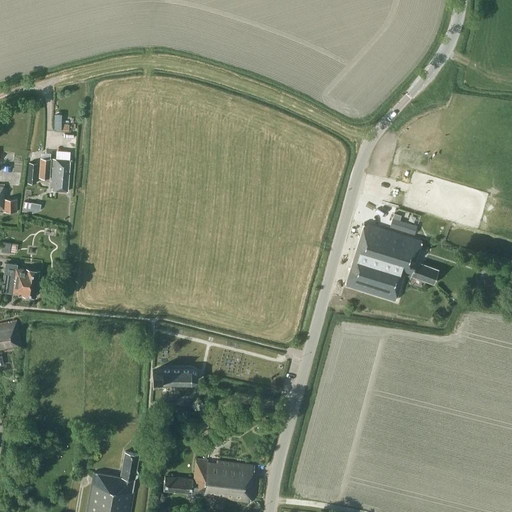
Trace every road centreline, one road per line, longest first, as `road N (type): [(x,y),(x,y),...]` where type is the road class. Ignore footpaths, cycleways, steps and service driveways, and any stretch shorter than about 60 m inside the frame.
road 1 (secondary): [(269,511),(360,164),(381,126),(445,51),(460,0)]
road 2 (track): [(369,144),(274,97),(174,66),(127,65),(45,81)]
